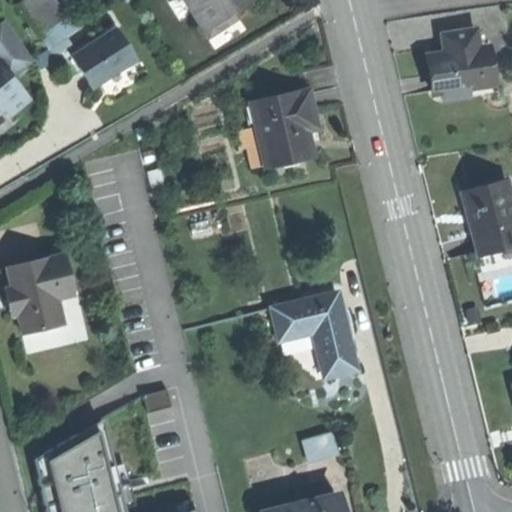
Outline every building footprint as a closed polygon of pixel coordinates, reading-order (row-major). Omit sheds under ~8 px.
[(24,0),(17,5),(39,36),(64,18),(51,0),(24,0)] [(198,0),(216,26),(255,0),(198,0)] [(5,22),(0,25),(0,113),(6,109),(12,116),(30,101),(12,78),(35,60),(5,22)] [(82,74),(92,88),(136,61),(117,30),(73,58),(82,74)] [(433,74),(435,94),(443,93),(470,89),(477,88),(476,81),(494,78),(489,47),(479,48),(477,30),(444,35),(446,53),(430,56),(433,74)] [(129,70),(108,82),(113,92),(135,79),(129,70)] [(495,85),(494,78),(476,81),(477,88),(495,85)] [(471,97),(470,89),(443,93),(444,100),(471,97)] [(309,90),(252,102),(266,165),(313,155),(308,129),(305,113),(314,111),(309,90)] [(503,185),(464,194),(471,226),(478,255),(511,246),(511,201),(507,203),(503,185)] [(69,256),(12,269),(16,288),(9,290),(13,304),(16,318),(24,316),(33,354),(89,340),(69,256)] [(489,301),(511,294),(511,271),(483,279),(489,301)] [(339,295),(271,310),(278,342),(313,334),(324,381),(341,377),(357,373),(339,295)] [(131,511),(111,428),(37,446),(53,511),(131,511)] [(337,428),(305,437),(311,461),(344,453),(337,428)] [(276,511),(339,511),(335,497),(276,511)]
